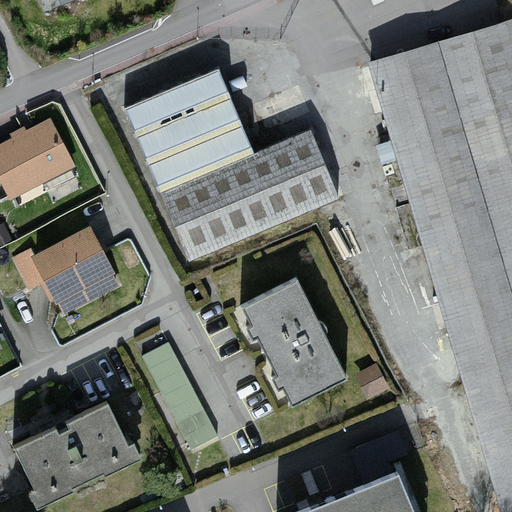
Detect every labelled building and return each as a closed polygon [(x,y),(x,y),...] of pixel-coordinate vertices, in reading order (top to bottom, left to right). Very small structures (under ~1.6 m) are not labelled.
[(511,511),(511,21),(370,63),(501,511),(511,511)] [(218,76),(132,111),(194,262),(343,200),(314,129),(250,155),(232,111),(218,76)] [(78,169),(53,121),(30,132),(27,126),(12,134),(15,139),(0,146),(0,180),(11,202),(78,169)] [(94,227),(34,257),(59,307),(96,289),(109,294),(122,287),(94,227)] [(302,279),(247,306),(256,324),(249,327),(255,338),(262,335),(281,374),(277,377),(282,388),(288,385),(296,402),(348,376),(302,279)] [(169,343),(141,357),(192,453),(220,438),(169,343)] [(377,363),(355,374),(368,399),(390,388),(377,363)] [(61,429),(20,447),(39,491),(32,494),(39,509),(78,491),(75,486),(109,471),(111,476),(147,460),(139,443),(132,446),(113,404),(71,423),(74,430),(63,434),(61,429)] [(416,511),(402,474),(303,511),(416,511)]
